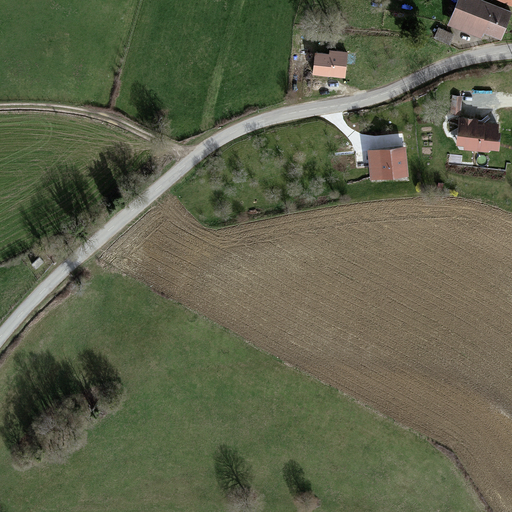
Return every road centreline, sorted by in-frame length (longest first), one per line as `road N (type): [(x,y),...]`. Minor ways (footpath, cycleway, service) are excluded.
road 1 (tertiary): [(0,338),(189,161),(239,127),(380,94),(444,64),(511,51)]
road 2 (track): [(0,106),(103,114),(189,161)]
